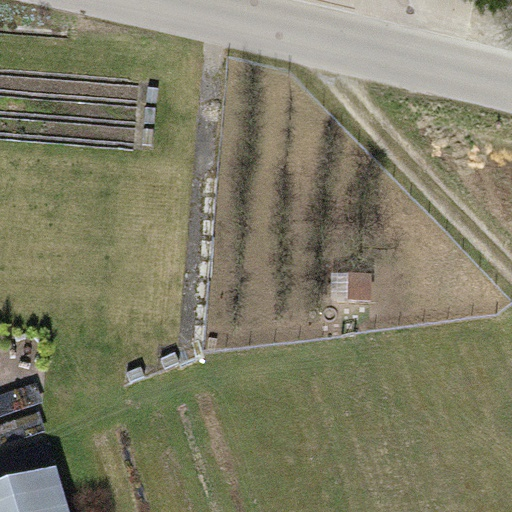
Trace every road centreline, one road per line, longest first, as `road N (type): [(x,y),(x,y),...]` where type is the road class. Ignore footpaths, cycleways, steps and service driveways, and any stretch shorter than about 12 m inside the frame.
road 1 (tertiary): [(134,0),(511,86)]
road 2 (track): [(340,45),(368,112),(511,271)]
